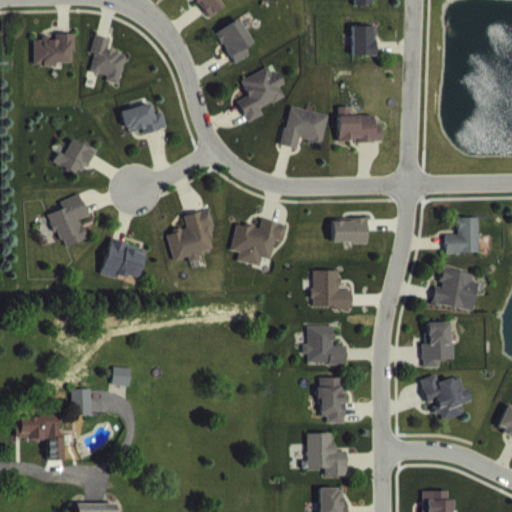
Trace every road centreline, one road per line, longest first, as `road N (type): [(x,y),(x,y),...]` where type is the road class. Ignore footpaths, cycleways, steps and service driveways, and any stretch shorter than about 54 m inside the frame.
road 1 (residential): [(383,511),(382,338),(409,231),(417,0)]
road 2 (residential): [(511,184),(283,187),(246,171),(215,144),(177,50),(151,15),(117,0)]
road 3 (residential): [(383,454),(439,452),(511,480)]
